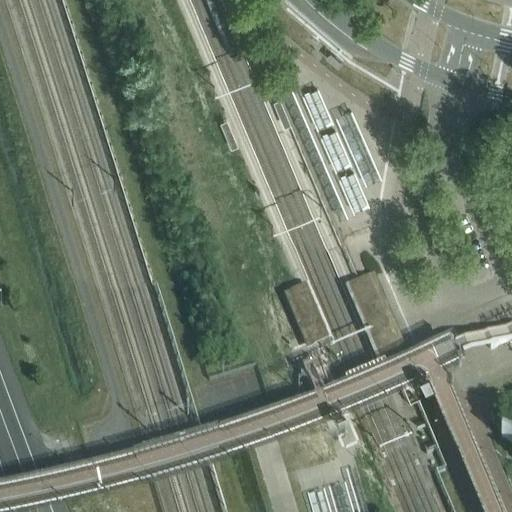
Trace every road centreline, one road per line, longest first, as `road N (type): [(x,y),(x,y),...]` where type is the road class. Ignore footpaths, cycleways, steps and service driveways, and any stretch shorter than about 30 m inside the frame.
road 1 (secondary): [(317,0),(358,33),(454,82)]
road 2 (motorway): [(47,511),(0,389)]
